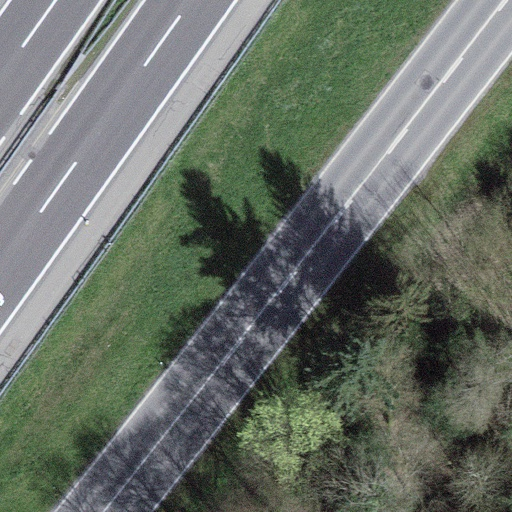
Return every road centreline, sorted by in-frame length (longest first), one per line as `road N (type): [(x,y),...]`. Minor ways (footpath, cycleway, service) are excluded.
road 1 (primary): [(103,511),(503,0)]
road 2 (motorway): [(0,268),(190,0)]
